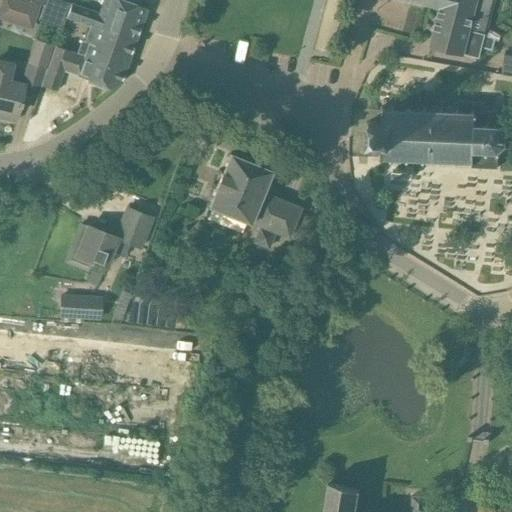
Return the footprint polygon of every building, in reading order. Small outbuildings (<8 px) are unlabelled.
[(1,0),(0,6),(0,8),(35,19),(40,5),(23,0),(1,0)] [(66,16),(91,25),(91,24),(136,40),(147,8),(121,0),(104,0),(100,14),(60,0),(46,0),(39,19),(62,27),(66,16)] [(407,0),(441,9),(465,15),(473,17),(478,0),(407,0)] [(473,17),(465,15),(441,9),(431,45),(430,47),(432,47),(462,54),(462,55),(464,55),(465,49),(480,53),(481,47),(492,50),(495,39),(485,37),(485,35),(470,31),(473,17)] [(91,24),(91,25),(85,40),(89,42),(85,55),(125,69),(136,40),(91,24)] [(31,65),(48,71),(49,69),(56,46),(52,45),(39,40),(31,65)] [(49,69),(63,74),(64,70),(77,75),(77,76),(110,88),(120,83),(125,71),(56,46),(49,69)] [(511,51),(507,50),(503,74),(511,75),(511,51)] [(0,118),(15,122),(24,85),(8,81),(12,65),(0,61),(0,118)] [(483,103),(459,102),(459,108),(456,108),(456,112),(444,112),(445,108),(442,108),(441,111),(427,111),(427,107),(424,107),(424,111),(412,110),(412,106),(409,106),(409,110),(396,109),(396,106),(393,105),(393,109),(385,109),(383,106),(381,108),(383,111),(383,122),(370,121),(369,145),(382,146),(381,157),(379,160),(380,161),(383,158),(391,159),(390,163),(393,163),(393,159),(407,159),(407,164),(410,164),(410,160),(422,160),(422,165),(425,165),(425,160),(439,161),(439,165),(442,166),(442,161),(454,162),(454,166),(457,166),(457,162),(471,162),(471,167),(498,168),(498,156),(501,155),(500,150),(506,146),(510,147),(511,145),(507,143),(507,135),(511,133),(510,131),(507,132),(500,126),(502,124),(500,123),(499,124),(498,124),(498,111),(483,110),(483,103)] [(271,170),(229,154),(209,204),(259,225),(252,243),(268,249),(275,231),(288,237),(300,208),(272,197),(275,190),(264,186),(271,170)] [(152,216),(127,206),(115,236),(79,222),(63,262),(87,272),(91,262),(104,267),(110,252),(123,258),(129,243),(139,247),(152,216)] [(101,298),(61,296),(60,315),(100,318),(101,298)] [(355,511),(359,491),(329,482),(322,511),(426,511),(427,496),(412,496),(411,511),(355,511)]
